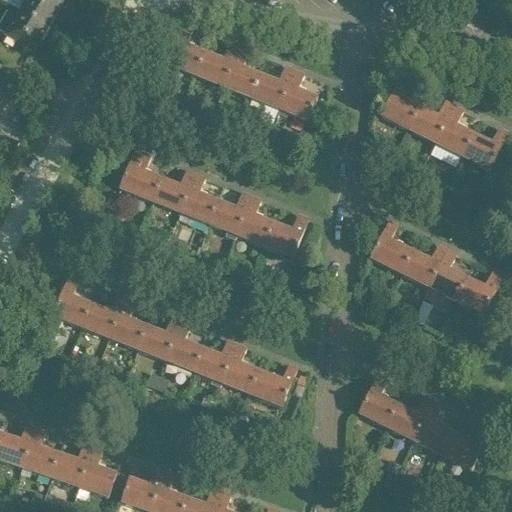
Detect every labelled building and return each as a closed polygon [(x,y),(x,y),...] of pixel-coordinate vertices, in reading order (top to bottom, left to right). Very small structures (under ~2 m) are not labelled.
[(2,0),(2,1),(11,7),(10,9),(47,30),(62,5),(59,4),(59,0),(2,0)] [(10,9),(0,25),(0,32),(7,37),(5,40),(32,55),(47,30),(10,9)] [(182,28),(166,67),(194,79),(204,55),(186,48),(192,32),(182,28)] [(204,55),(194,79),(222,90),(238,51),(229,47),(223,63),(204,55)] [(238,51),(222,90),(251,101),(260,78),(242,71),(248,55),(238,51)] [(260,78),(251,101),(279,113),(295,74),(285,70),(279,85),(260,78)] [(279,113),(276,120),(285,123),(288,116),(307,124),(317,101),(298,93),(304,77),(295,74),(279,113)] [(399,81),(381,118),(408,132),(419,110),(401,101),(408,86),(399,81)] [(419,110),(408,132),(435,146),(454,108),(444,103),(437,118),(419,110)] [(435,146),(462,159),(473,137),(455,127),(463,112),(454,108),(435,146)] [(275,128),(270,139),(281,144),(285,133),(275,128)] [(491,145),(473,137),(462,159),(489,173),(508,135),(498,130),(491,145)] [(135,152),(119,192),(149,204),(158,180),(137,172),(144,156),(135,152)] [(424,171),(434,176),(439,167),(429,162),(424,171)] [(158,180),(149,204),(180,216),(195,177),(186,173),(179,189),(158,180)] [(195,177),(180,216),(207,227),(217,203),(198,196),(205,180),(195,177)] [(217,203),(207,227),(227,235),(225,239),(234,243),(236,238),(251,199),(242,195),(235,211),(217,203)] [(236,238),(263,249),(273,226),(255,219),(261,203),(251,199),(236,238)] [(273,226),(263,249),(283,257),(281,261),(291,265),(308,222),(298,217),(291,233),(273,226)] [(370,260),(401,276),(412,253),(390,242),(397,227),(389,223),(370,260)] [(401,276),(428,290),(447,252),(438,247),(430,262),(412,253),(401,276)] [(445,298),(455,303),(466,281),(449,272),(456,257),(447,252),(428,290),(423,300),(439,308),(445,298)] [(466,281),(455,303),(482,317),(501,279),(491,274),(484,289),(466,281)] [(52,319),(81,331),(90,307),(72,300),(78,284),(68,280),(52,319)] [(81,331),(109,342),(125,302),(115,298),(108,314),(90,307),(81,331)] [(109,342),(137,353),(146,329),(128,322),(134,306),(125,302),(109,342)] [(137,353),(165,364),(180,325),(171,321),(165,337),(146,329),(137,353)] [(165,364),(193,375),(202,352),(184,344),(190,328),(180,325),(165,364)] [(202,352),(193,375),(212,383),(210,387),(219,390),(221,386),(236,347),(227,343),(220,359),(202,352)] [(221,386),(249,397),(258,374),(240,367),(246,351),(236,347),(221,386)] [(107,365),(105,371),(116,376),(118,370),(107,365)] [(258,374),(249,397),(281,410),(297,371),(288,368),(282,383),(258,374)] [(146,387),(155,390),(159,379),(151,375),(146,387)] [(300,386),(304,388),(307,380),(300,377),(296,385),(300,386)] [(359,416),(386,430),(397,407),(380,398),(387,383),(378,378),(359,416)] [(164,394),(168,382),(159,379),(155,390),(164,394)] [(203,400),(200,409),(210,413),(213,404),(203,400)] [(386,430),(413,443),(432,406),(423,401),(415,416),(397,407),(386,430)] [(413,443),(440,457),(451,434),(433,425),(441,410),(432,406),(413,443)] [(287,431),(267,423),(259,424),(255,432),(282,443),(287,431)] [(0,440),(0,463),(22,471),(36,431),(26,428),(20,444),(1,437),(0,440)] [(22,471),(50,481),(58,457),(40,451),(45,434),(36,431),(22,471)] [(451,434),(440,457),(471,473),(490,435),(482,431),(474,446),(451,434)] [(50,481),(79,491),(93,451),(83,447),(78,464),(58,457),(50,481)] [(93,451),(79,491),(108,501),(116,477),(97,470),(103,454),(93,451)] [(389,463),(388,465),(385,471),(395,477),(399,470),(399,468),(389,463)] [(121,506),(139,511),(151,511),(164,475),(154,472),(149,488),(129,482),(121,506)] [(151,511),(183,511),(187,501),(168,495),(174,479),(164,475),(151,511)] [(399,476),(396,483),(403,487),(406,480),(399,476)] [(183,511),(214,511),(221,495),(211,492),(206,508),(187,501),(183,511)] [(31,506),(40,509),(44,496),(35,493),(31,506)] [(214,511),(226,511),(231,499),(221,495),(214,511)] [(70,511),(72,505),(61,502),(57,511),(70,511)]
